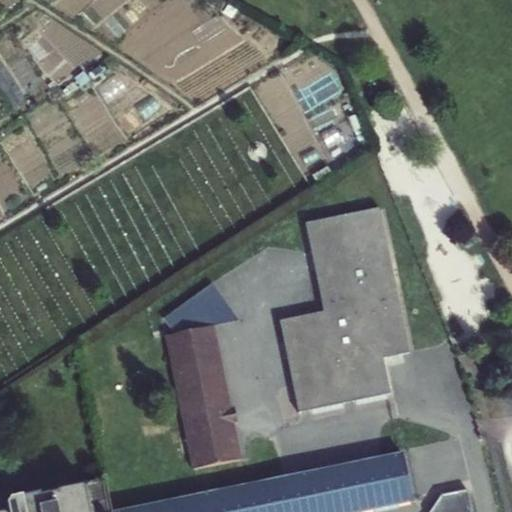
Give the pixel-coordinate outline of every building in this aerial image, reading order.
[(408,354),(379,211),(307,226),(325,314),(281,324),(299,413),(389,395),(382,359),(408,354)] [(213,328),(167,337),(176,383),(222,374),(213,328)] [(176,383),(194,471),(240,462),(232,424),(229,407),(222,374),(176,383)] [(237,424),(234,407),(229,407),(232,424),(237,424)] [(403,459),(141,511),(358,511),(412,501),(407,479),(406,472),(403,459)] [(111,511),(106,481),(56,491),(54,495),(55,504),(47,505),(45,497),(42,495),(12,501),(7,508),(7,511),(111,511)] [(472,511),(468,489),(441,494),(429,511),(472,511)] [(55,504),(54,495),(45,497),(47,505),(55,504)]
